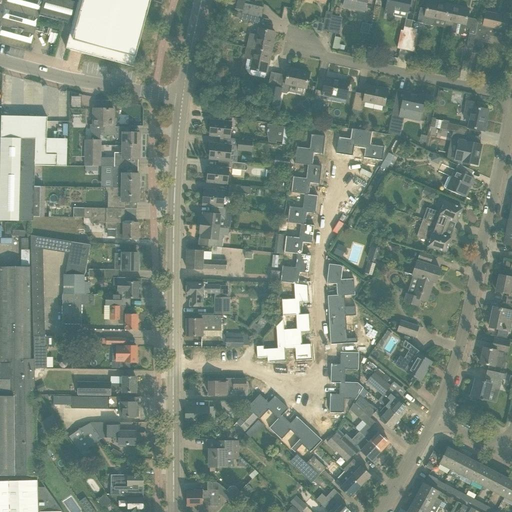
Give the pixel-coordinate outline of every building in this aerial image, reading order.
[(6,0),(4,6),(39,16),(72,24),(78,3),(70,1),(65,0),(6,0)] [(72,24),(65,49),(133,67),(150,0),(78,0),(78,3),(72,24)] [(363,13),(365,3),(366,0),(344,0),(343,8),(363,13)] [(386,0),(387,1),(384,12),(393,14),(394,9),(408,12),(409,6),(410,0),(386,0)] [(436,18),(445,20),(448,4),(440,3),(428,1),(426,9),(420,8),(417,22),(424,24),(424,25),(432,26),(436,18)] [(249,16),(261,18),(264,8),(244,4),(243,11),(249,12),(249,16)] [(471,50),(478,21),(475,20),(475,19),(467,18),(468,9),(456,7),(456,6),(448,4),(445,20),(445,25),(464,29),(464,28),(470,29),(466,49),(466,48),(463,61),(469,62),(471,53),(471,50)] [(4,6),(0,22),(0,43),(30,51),(39,16),(4,6)] [(260,25),(261,18),(249,16),(249,12),(243,11),(242,14),(242,16),(241,20),(260,25)] [(322,31),(323,31),(328,32),(331,20),(332,13),(326,11),(324,18),(324,21),(322,31)] [(478,21),(471,50),(471,53),(479,54),(481,45),(482,39),(485,39),(488,27),(505,31),(508,17),(486,12),(484,21),(478,20),(478,21)] [(341,22),(337,21),(331,20),(328,32),(339,34),(341,22)] [(410,28),(404,27),(403,31),(401,30),(397,49),(406,50),(410,28)] [(416,34),(417,30),(410,28),(406,50),(414,52),(418,34),(416,34)] [(249,34),(246,48),(255,50),(255,49),(271,53),(273,45),(272,44),(274,32),(259,29),(258,35),(249,34)] [(48,42),(56,44),(58,32),(51,30),(48,42)] [(246,48),(244,58),(246,59),(244,68),(249,75),(264,78),(266,73),(268,60),(269,61),(271,53),(255,49),(255,50),(246,48)] [(264,102),(263,109),(264,110),(273,111),(274,104),(278,105),(279,98),(281,93),(281,92),(286,93),(287,92),(289,85),(306,88),(307,83),(309,73),(288,69),(286,78),(284,78),(284,75),(277,74),(275,86),(269,85),(265,103),(264,102)] [(271,72),(268,85),(269,85),(275,86),(277,74),(271,72)] [(314,96),(309,120),(320,122),(324,101),(327,102),(328,94),(346,98),(346,97),(348,89),(349,89),(349,87),(348,87),(349,81),(339,79),(338,80),(325,77),(323,87),(322,91),(321,97),(314,96)] [(364,101),(384,105),(385,99),(387,89),(379,87),(379,88),(366,86),(365,94),(355,92),(352,110),(355,111),(359,112),(362,112),(364,101)] [(391,115),(388,133),(396,135),(397,135),(400,136),(404,118),(411,120),(413,111),(420,113),(422,107),(424,97),(404,93),(402,103),(394,101),(392,111),(391,115)] [(468,128),(470,128),(474,129),(484,131),(486,123),(485,122),(487,110),(473,107),(473,103),(467,101),(463,119),(470,120),(468,128)] [(93,125),(90,125),(92,140),(100,140),(100,127),(109,127),(113,127),(113,119),(113,109),(93,109),(93,119),(93,125)] [(0,220),(33,221),(33,217),(34,187),(34,186),(35,166),(57,166),(57,155),(46,154),(46,139),(47,117),(1,116),(1,138),(1,152),(0,152),(0,220)] [(468,135),(470,128),(468,128),(449,124),(449,122),(443,120),(442,121),(435,120),(435,119),(432,118),(430,126),(447,130),(452,132),(453,132),(468,135)] [(230,138),(230,131),(231,121),(211,119),(210,126),(212,126),(211,136),(225,138),(230,138)] [(268,125),(267,131),(268,136),(276,137),(276,141),(282,141),(284,127),(277,126),(268,125)] [(129,127),(115,127),(115,135),(114,139),(122,139),(122,146),(139,146),(140,133),(129,133),(129,127)] [(338,137),(336,154),(352,156),(354,147),(353,147),(355,135),(356,129),(351,129),(350,139),(338,137)] [(355,135),(353,147),(354,147),(365,149),(363,158),(380,160),(382,161),(384,147),(370,145),(372,132),(356,129),(355,135)] [(466,142),(467,142),(468,135),(453,132),(452,132),(452,133),(451,139),(458,140),(466,142)] [(296,147),(294,164),(307,165),(312,165),(314,154),(321,155),(323,155),(325,136),(311,135),(309,148),(296,147)] [(210,142),(210,149),(211,149),(210,160),(230,162),(231,147),(251,149),(252,140),(250,140),(230,138),(225,138),(224,144),(210,142)] [(84,166),(100,166),(100,164),(100,158),(100,151),(100,147),(100,140),(85,140),(84,166)] [(458,140),(454,161),(462,162),(467,163),(477,165),(481,145),(467,142),(466,142),(458,140)] [(126,167),(128,167),(128,159),(139,159),(139,146),(122,146),(122,153),(115,153),(115,158),(115,167),(126,167)] [(388,153),(380,167),(386,170),(393,156),(388,153)] [(280,157),(279,166),(288,167),(290,159),(280,157)] [(100,164),(100,166),(100,167),(112,167),(115,167),(115,158),(100,158),(100,164)] [(232,162),(231,169),(245,170),(245,163),(232,162)] [(229,168),(218,167),(208,165),(208,172),(209,172),(208,183),(227,185),(229,168)] [(293,177),(291,193),(297,194),(303,195),(304,194),(309,195),(310,184),(319,185),(321,166),(319,166),(312,165),(307,165),(306,178),(293,177)] [(112,180),(112,187),(122,187),(139,188),(139,174),(125,174),(126,167),(115,167),(112,167),(112,180)] [(444,188),(446,189),(466,198),(474,178),(454,170),(451,178),(449,177),(448,178),(444,187),(444,188)] [(229,192),(250,194),(250,188),(229,185),(229,192)] [(34,187),(33,217),(43,217),(44,186),(34,186),(34,187)] [(139,188),(122,187),(122,188),(112,188),(112,194),(108,194),(108,208),(125,208),(125,202),(139,202),(139,188)] [(204,206),(211,207),(223,208),(224,190),(204,188),(203,195),(205,195),(204,206)] [(289,206),(287,223),(290,223),(300,225),(300,224),(305,225),(305,224),(307,213),(313,214),(315,214),(318,196),(309,195),(304,194),(303,195),(302,208),(296,207),(289,206)] [(423,219),(444,227),(446,220),(455,223),(455,222),(456,222),(462,209),(444,201),(439,212),(427,208),(423,219)] [(73,207),(73,217),(84,217),(84,214),(83,208),(73,207)] [(226,208),(223,208),(211,207),(211,214),(203,213),(202,218),(201,217),(200,222),(201,222),(201,225),(219,227),(228,228),(230,228),(232,209),(226,208)] [(123,223),(124,208),(108,208),(86,208),(83,208),(84,214),(84,217),(84,218),(90,218),(90,224),(105,224),(105,229),(115,229),(115,239),(123,239),(128,239),(138,240),(138,223),(123,223)] [(441,233),(444,227),(423,219),(417,236),(429,241),(427,247),(446,252),(450,238),(450,236),(441,233)] [(286,236),(284,253),(296,254),(302,255),(302,254),(303,243),(312,244),(314,225),(312,225),(305,224),(305,225),(300,224),(300,225),(298,238),(286,236)] [(201,229),(200,229),(199,233),(201,233),(200,238),(208,239),(207,246),(222,248),(223,236),(228,236),(228,228),(219,227),(201,225),(201,229)] [(511,233),(506,232),(504,244),(503,244),(511,246),(511,233)] [(30,235),(0,234),(0,278),(6,480),(37,480),(33,329),(33,322),(33,315),(32,307),(32,300),(32,293),(32,285),(31,278),(31,271),(31,263),(31,256),(30,236),(30,235)] [(277,235),(277,244),(284,245),(285,236),(277,235)] [(42,250),(42,238),(32,237),(30,236),(31,256),(42,256),(42,250)] [(49,251),(51,239),(42,238),(42,250),(49,251)] [(56,252),(58,240),(51,239),(49,251),(56,252)] [(56,252),(62,253),(64,241),(58,240),(56,252)] [(62,253),(69,254),(71,242),(64,241),(62,253)] [(68,260),(87,263),(90,245),(71,242),(69,254),(68,260)] [(338,243),(333,253),(342,257),(346,247),(338,243)] [(372,247),(368,260),(373,262),(377,249),(372,247)] [(226,261),(211,260),(203,260),(203,252),(187,251),(186,268),(196,269),(202,269),(226,270),(226,261)] [(420,252),(418,259),(430,263),(432,256),(420,252)] [(115,253),(115,270),(117,270),(119,270),(120,270),(118,270),(123,270),(127,271),(137,271),(138,254),(128,253),(123,253),(123,254),(115,253)] [(282,266),(280,282),(293,284),(298,284),(299,273),(308,274),(310,255),(302,254),(302,255),(296,254),(295,268),(282,266)] [(68,260),(67,266),(86,269),(87,263),(68,260)] [(375,264),(367,262),(364,273),(372,276),(375,264)] [(417,262),(413,275),(419,277),(432,281),(432,282),(436,283),(440,269),(430,266),(417,262)] [(329,264),(326,282),(327,285),(336,284),(336,295),(336,296),(344,295),(344,296),(354,295),(353,279),(341,279),(342,270),(343,266),(329,264)] [(85,274),(86,269),(67,266),(65,274),(84,274),(85,274)] [(269,283),(279,283),(280,270),(270,269),(269,283)] [(65,274),(64,274),(64,294),(82,294),(84,294),(84,282),(84,274),(65,274)] [(511,278),(499,275),(496,291),(507,294),(505,303),(511,304),(511,278)] [(406,293),(404,301),(408,303),(418,306),(420,299),(426,301),(432,282),(432,281),(419,277),(413,296),(407,294),(406,293)] [(128,278),(118,278),(118,290),(126,290),(126,298),(137,298),(137,282),(127,282),(128,278)] [(214,314),(229,314),(229,297),(220,297),(220,285),(203,285),(203,283),(196,283),(186,283),(186,296),(190,296),(190,306),(203,306),(203,296),(203,294),(214,294),(214,297),(214,314)] [(294,299),(281,299),(282,316),(295,315),(300,315),(300,314),(300,303),(309,303),(308,285),(298,284),(293,284),(294,299)] [(271,292),(270,303),(278,303),(279,292),(271,292)] [(82,294),(64,294),(62,294),(62,324),(81,324),(82,305),(82,294)] [(110,306),(121,306),(121,298),(115,298),(115,295),(105,295),(105,306),(110,306)] [(336,295),(327,296),(328,312),(355,311),(355,306),(345,307),(344,296),(344,295),(336,296),(336,295)] [(493,307),(489,327),(498,329),(497,336),(506,338),(508,331),(509,331),(511,315),(511,304),(505,303),(504,310),(493,307)] [(127,306),(121,306),(110,306),(110,319),(126,320),(126,330),(136,330),(137,314),(126,314),(127,306)] [(355,311),(328,312),(329,328),(346,327),(345,316),(356,315),(355,311)] [(284,329),(283,329),(284,346),(302,345),(302,344),(301,333),(310,332),(309,314),(300,314),(300,315),(295,315),(296,328),(284,329)] [(186,319),(186,336),(196,337),(203,337),(203,331),(203,325),(221,325),(221,316),(212,315),(202,315),(202,319),(186,319)] [(263,346),(256,346),(257,358),(267,358),(267,363),(286,362),(285,350),(284,346),(283,329),(284,329),(283,318),(276,326),(276,341),(277,348),(264,349),(263,346)] [(397,331),(405,334),(415,337),(418,327),(409,324),(400,321),(397,331)] [(346,327),(329,328),(330,344),(357,343),(357,338),(347,338),(346,327)] [(225,346),(243,347),(243,345),(249,346),(249,334),(226,333),(225,346)] [(34,347),(34,358),(34,368),(46,368),(47,347),(54,347),(54,337),(45,337),(33,337),(34,347)] [(483,348),(480,363),(503,368),(503,367),(501,367),(504,353),(506,354),(509,341),(494,338),(492,345),(495,345),(494,350),(483,348)] [(302,345),(284,346),(285,350),(294,350),(295,361),(312,360),(311,344),(302,344),(302,345)] [(431,362),(422,357),(418,354),(420,351),(411,344),(408,348),(411,350),(400,368),(412,375),(421,380),(420,379),(425,370),(426,370),(431,362)] [(136,362),(136,346),(125,346),(125,347),(114,347),(114,353),(112,353),(112,361),(119,361),(119,368),(130,368),(130,362),(136,362)] [(331,364),(330,383),(339,383),(344,383),(344,382),(345,369),(358,370),(358,353),(340,352),(340,364),(331,364)] [(61,359),(59,362),(59,364),(62,367),(64,368),(67,365),(66,363),(64,360),(61,359)] [(367,381),(367,382),(382,395),(387,398),(390,401),(385,407),(388,410),(399,419),(408,408),(397,399),(386,390),(389,386),(385,383),(389,377),(378,368),(367,381)] [(502,380),(503,374),(487,370),(485,376),(484,382),(475,379),(475,380),(473,386),(471,396),(487,401),(489,392),(499,390),(500,386),(502,380)] [(122,392),(125,392),(135,393),(136,377),(123,377),(123,384),(111,384),(111,382),(77,382),(77,395),(111,396),(111,392),(122,392)] [(221,382),(219,382),(209,382),(209,395),(227,395),(227,389),(233,389),(233,390),(245,390),(245,379),(234,379),(234,378),(226,378),(226,382),(221,382)] [(330,394),(329,413),(343,413),(344,399),(355,400),(363,388),(357,383),(344,382),(344,383),(339,383),(339,394),(330,394)] [(363,388),(359,394),(361,396),(362,397),(367,392),(363,388)] [(259,394),(247,408),(259,419),(268,410),(278,419),(281,415),(282,416),(287,410),(288,409),(274,396),(268,403),(259,394)] [(53,396),(53,405),(68,405),(68,396),(53,396)] [(81,409),(99,409),(120,409),(120,407),(125,407),(135,407),(135,405),(139,403),(139,397),(71,396),(71,407),(71,409),(81,409)] [(354,404),(363,412),(370,418),(373,414),(380,420),(379,420),(383,422),(390,429),(399,419),(388,410),(385,407),(384,406),(379,412),(377,410),(376,411),(370,405),(371,405),(362,397),(361,396),(354,404)] [(135,417),(135,407),(125,407),(120,407),(120,409),(120,417),(135,417)] [(185,420),(195,420),(214,420),(214,408),(185,408),(185,420)] [(242,434),(257,418),(249,410),(233,426),(242,434)] [(371,429),(373,427),(376,424),(370,418),(363,412),(358,417),(366,425),(371,429)] [(278,419),(269,428),(281,440),(290,430),(300,439),(300,440),(309,429),(296,417),(295,418),(290,423),(282,416),(281,415),(278,419)] [(55,425),(49,417),(41,423),(47,431),(55,425)] [(257,420),(254,424),(259,428),(262,425),(257,420)] [(105,422),(90,422),(90,423),(101,438),(105,438),(118,438),(118,444),(119,444),(119,446),(120,447),(124,447),(126,446),(126,444),(135,445),(135,432),(132,431),(132,422),(105,422)] [(80,454),(101,438),(90,423),(68,437),(80,454)] [(359,432),(364,437),(365,438),(370,442),(380,452),(389,442),(381,436),(378,433),(374,429),(373,427),(371,429),(366,425),(359,432)] [(300,439),(291,449),(295,452),(302,445),(310,453),(321,440),(309,429),(300,440),(300,439)] [(338,429),(334,435),(335,435),(338,438),(340,440),(344,435),(338,429)] [(336,452),(344,444),(340,440),(338,438),(335,435),(334,436),(332,434),(327,439),(329,441),(327,443),(336,452)] [(340,440),(344,444),(345,445),(355,453),(359,449),(360,448),(357,445),(345,434),(344,435),(340,440)] [(365,438),(364,437),(357,445),(360,448),(359,449),(364,454),(371,461),(380,452),(370,442),(365,438)] [(239,449),(239,448),(239,443),(239,441),(229,441),(219,442),(219,450),(209,450),(209,467),(219,467),(226,467),(233,467),(233,459),(234,459),(234,454),(238,454),(239,454),(239,449)] [(439,464),(450,469),(459,454),(448,448),(439,464)] [(247,463),(238,454),(238,466),(244,466),(247,463)] [(450,469),(461,475),(469,459),(459,454),(450,469)] [(319,475),(307,464),(302,459),(301,460),(296,455),(290,461),(295,466),(294,466),(302,475),(304,473),(313,481),(319,475)] [(329,485),(334,480),(324,470),(326,468),(313,456),(307,464),(319,475),(329,485)] [(461,475),(472,480),(480,465),(469,459),(461,475)] [(344,472),(360,486),(370,476),(360,467),(354,461),(344,472)] [(472,480),(482,486),(490,470),(480,465),(472,480)] [(482,486),(493,491),(501,476),(490,470),(482,486)] [(340,488),(342,490),(349,497),(360,486),(344,472),(334,482),(340,488)] [(122,496),(127,496),(143,496),(143,487),(143,475),(133,475),(127,475),(111,475),(111,480),(111,487),(111,495),(120,495),(120,496),(122,496)] [(437,480),(428,475),(425,480),(434,485),(440,489),(443,483),(437,480)] [(504,497),(511,481),(501,476),(493,491),(504,497)] [(0,511),(37,511),(36,480),(0,481),(0,511)] [(439,492),(424,483),(417,494),(439,506),(442,501),(436,498),(439,492)] [(450,487),(443,483),(440,489),(447,492),(450,487)] [(218,484),(218,490),(209,490),(209,491),(202,491),(202,490),(198,490),(194,490),(194,491),(186,491),(186,506),(197,506),(202,506),(218,506),(218,494),(221,495),(229,502),(234,497),(226,490),(218,484)] [(229,486),(226,490),(234,497),(239,491),(234,486),(229,486)] [(46,487),(38,487),(38,511),(63,511),(55,500),(46,487)] [(458,491),(455,496),(462,500),(464,494),(458,491)] [(321,505),(328,511),(348,511),(349,511),(342,505),(339,502),(329,494),(326,498),(320,504),(321,505)] [(417,494),(411,506),(422,511),(435,511),(439,506),(417,494)] [(462,500),(470,504),(472,505),(475,500),(464,494),(462,500)] [(96,501),(100,507),(110,500),(105,495),(96,501)] [(143,496),(127,496),(127,511),(126,511),(139,511),(140,511),(143,511),(143,496)] [(296,496),(290,502),(300,511),(302,511),(307,506),(296,496)] [(472,505),(476,507),(483,511),(486,505),(475,500),(472,505)] [(94,511),(88,502),(82,506),(86,511),(94,511)]
